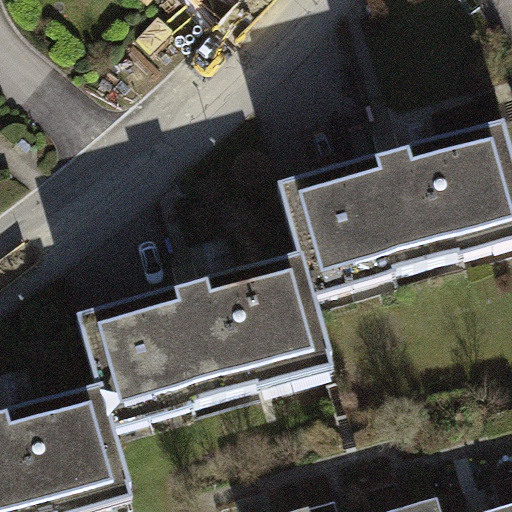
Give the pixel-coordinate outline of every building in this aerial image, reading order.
[(134,0),(153,15),(165,0),(134,0)] [(511,158),(506,136),(280,199),(300,268),(310,304),(511,247),(511,158)] [(300,268),(79,330),(99,401),(108,435),(329,374),(310,304),(300,268)] [(99,401),(0,428),(0,511),(105,511),(128,506),(108,435),(99,401)] [(403,511),(399,497),(368,506),(369,511),(403,511)] [(511,511),(511,499),(501,503),(503,511),(511,511)]
